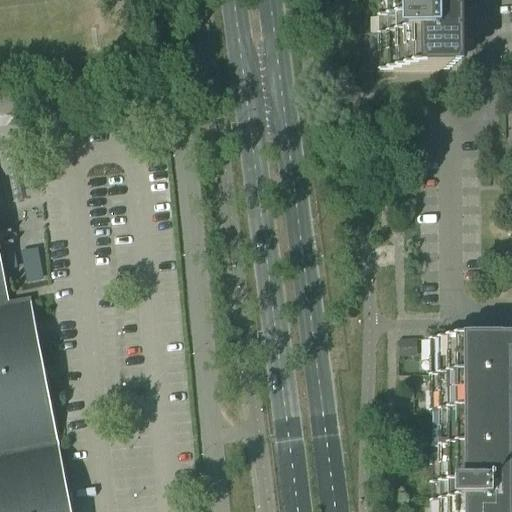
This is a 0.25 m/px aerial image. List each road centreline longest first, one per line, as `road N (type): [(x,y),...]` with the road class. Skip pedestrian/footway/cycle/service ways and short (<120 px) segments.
road 1 (secondary): [(231,0),(296,511)]
road 2 (secondary): [(332,511),(268,0)]
road 3 (unclassified): [(216,511),(178,112),(161,98)]
road 4 (residential): [(511,323),(446,324),(448,144),(476,118),(485,91),(484,0)]
road 5 (unclassified): [(0,104),(161,98)]
